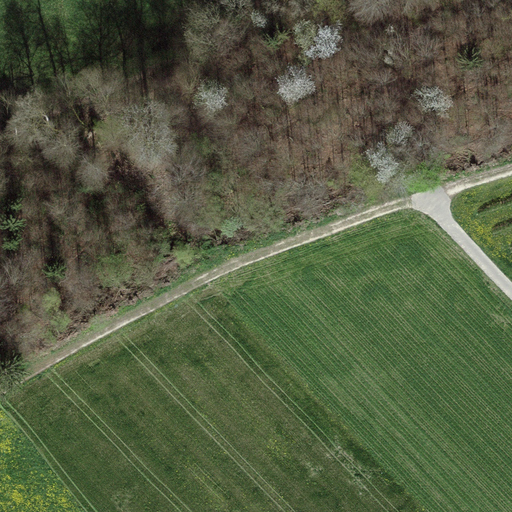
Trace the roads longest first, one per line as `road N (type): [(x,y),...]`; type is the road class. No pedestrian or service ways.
road 1 (track): [(0,392),(231,265),(511,170)]
road 2 (track): [(511,290),(423,198)]
